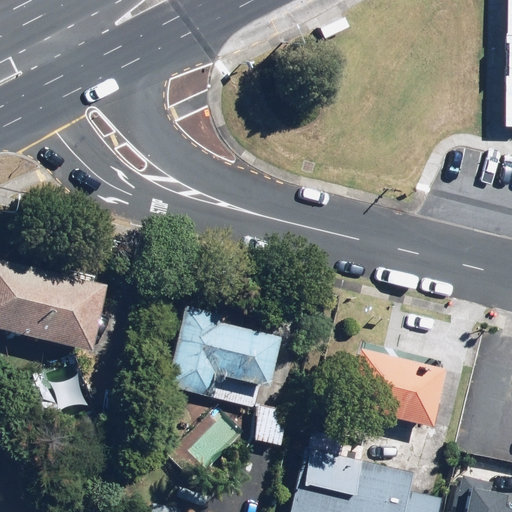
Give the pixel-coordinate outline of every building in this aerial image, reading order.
[(511,0),(501,0),(500,124),(511,124),(511,0)] [(93,287),(0,263),(0,334),(76,353),(93,287)] [(147,389),(247,410),(249,403),(263,337),(204,325),(206,318),(165,309),(147,389)] [(440,370),(354,349),(341,404),(426,425),(440,370)] [(97,423),(73,364),(44,377),(68,435),(97,423)] [(279,410),(249,403),(247,410),(241,439),(271,445),(279,410)] [(404,473),(294,447),(278,511),(429,511),(432,499),(400,492),(404,473)] [(446,468),(434,511),(511,511),(479,505),(486,477),(446,468)]
